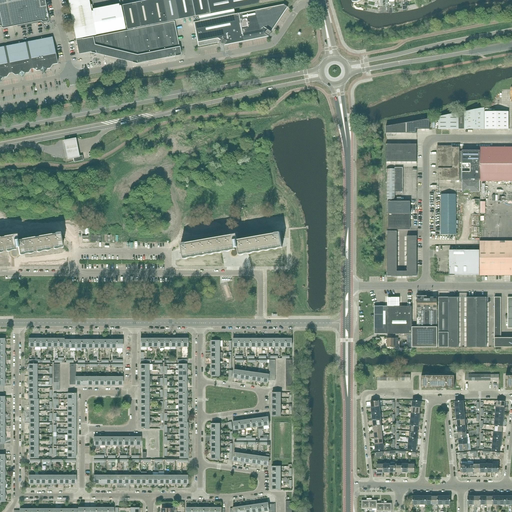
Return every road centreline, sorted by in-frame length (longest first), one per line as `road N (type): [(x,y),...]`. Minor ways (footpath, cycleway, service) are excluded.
road 1 (secondary): [(0,148),(324,79)]
road 2 (secondary): [(322,69),(0,130)]
road 3 (unclassified): [(428,285),(427,138),(511,138)]
road 4 (residential): [(16,494),(17,323)]
road 5 (secondary): [(511,30),(346,65)]
road 6 (secondary): [(348,73),(511,45)]
road 7 (tertiary): [(348,485),(346,324)]
road 8 (residential): [(371,485),(364,394),(431,397)]
road 9 (residential): [(197,419),(258,409),(264,398),(258,388),(197,377)]
road 10 (unclassified): [(192,60),(268,45),(301,4),(315,0)]
road 11 (residential): [(198,496),(253,493),(263,483),(258,472),(198,463)]
road 12 (residential): [(261,324),(260,275),(169,273)]
road 13 (unclassified): [(71,76),(192,60)]
road 14 (tertiary): [(346,284),(346,164)]
